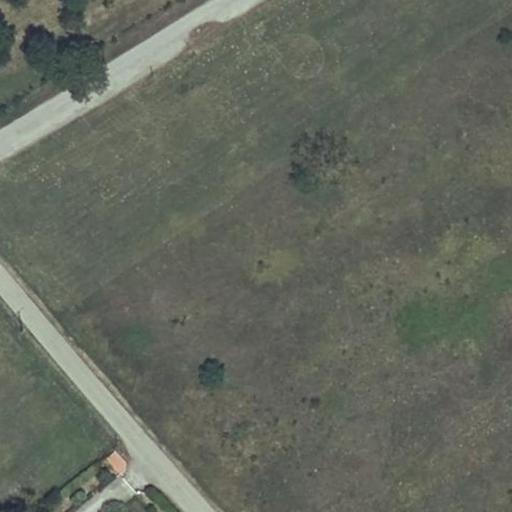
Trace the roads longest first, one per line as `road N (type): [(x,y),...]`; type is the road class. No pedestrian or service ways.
road 1 (unclassified): [(202,511),(0,284)]
road 2 (unclassified): [(0,140),(238,0)]
